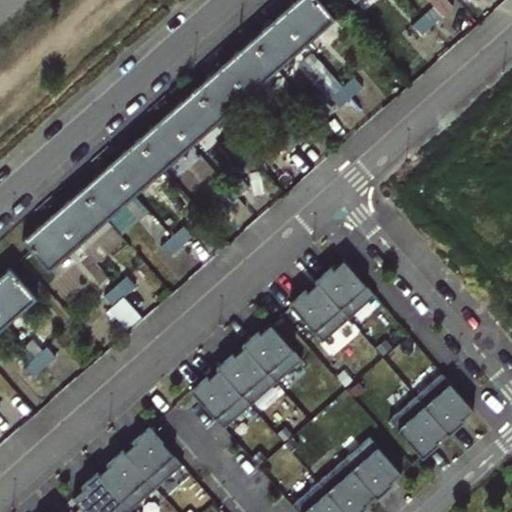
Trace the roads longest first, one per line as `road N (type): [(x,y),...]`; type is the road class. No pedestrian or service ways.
road 1 (residential): [(0,490),(337,194)]
road 2 (residential): [(0,203),(234,0)]
road 3 (residential): [(511,390),(337,194)]
road 4 (residential): [(337,194),(511,40)]
